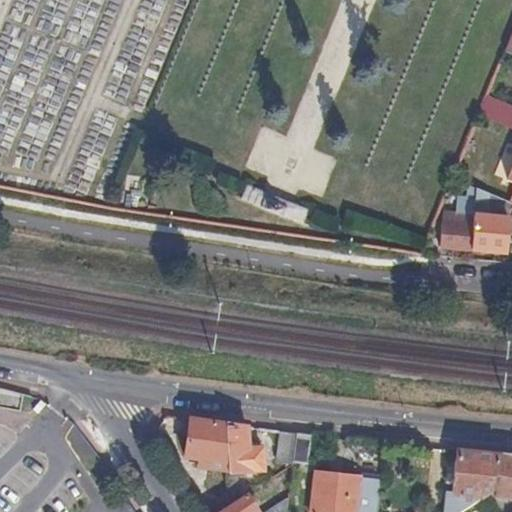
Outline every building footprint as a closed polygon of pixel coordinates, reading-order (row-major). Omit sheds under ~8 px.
[(511,108),(486,98),(479,116),(511,130),(511,108)] [(476,191),(465,186),(464,200),(476,202),(476,191)] [(303,225),(309,212),(246,187),(241,201),(303,225)] [(475,214),(471,251),(504,253),(507,222),(511,223),(511,222),(511,205),(508,204),(489,196),(488,213),(489,213),(489,219),(481,219),(481,214),(475,214)] [(440,248),(471,251),(475,214),(476,202),(464,200),(457,199),(456,216),(448,215),(447,226),(441,225),(440,248)] [(228,463),(225,425),(189,420),(186,459),(228,463)] [(247,450),(246,428),(225,425),(228,463),(231,506),(244,497),(243,473),(262,472),(260,449),(247,450)] [(293,465),(294,462),(297,434),(281,431),(277,463),(293,465)] [(308,464),(311,436),(297,434),(294,462),(308,464)] [(446,511),(462,511),(490,495),(500,455),(457,451),(453,493),(448,493),(446,511)] [(511,498),(511,456),(500,455),(490,495),(511,498)] [(378,511),(382,480),(317,472),(311,511),(378,511)] [(257,511),(247,496),(244,497),(231,506),(221,511),(257,511)] [(287,511),(277,500),(262,511),(287,511)]
